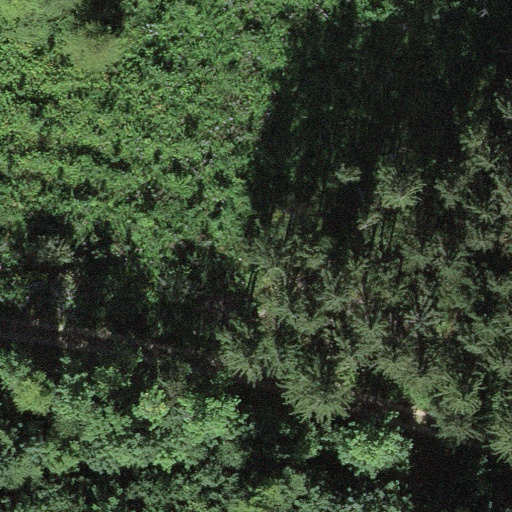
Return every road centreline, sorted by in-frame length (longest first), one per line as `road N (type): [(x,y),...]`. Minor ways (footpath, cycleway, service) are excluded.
road 1 (track): [(0,318),(125,336),(407,400),(511,437)]
road 2 (track): [(511,489),(78,479),(0,498)]
